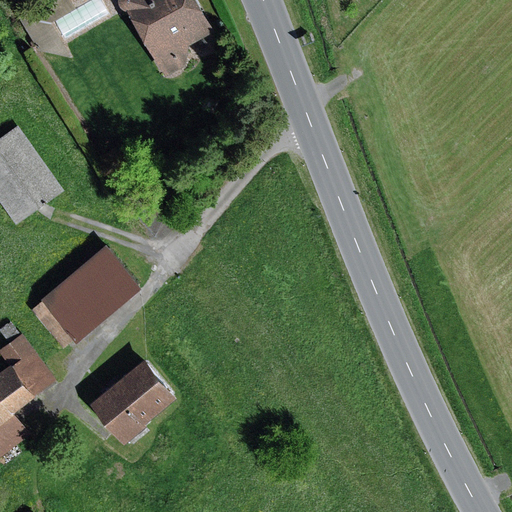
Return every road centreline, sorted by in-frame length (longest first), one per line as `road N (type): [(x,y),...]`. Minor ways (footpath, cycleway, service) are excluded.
road 1 (primary): [(480,511),(373,285),(260,0)]
road 2 (track): [(174,257),(88,352),(60,402)]
